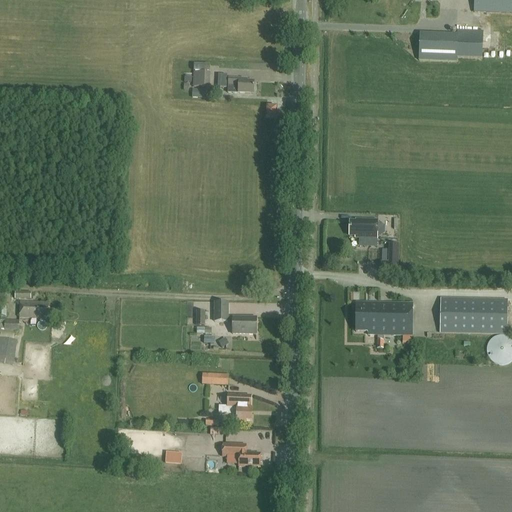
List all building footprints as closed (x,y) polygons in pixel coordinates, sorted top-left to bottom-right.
[(511,0),(474,0),(474,13),(511,14),(511,0)] [(482,59),(483,32),(457,31),(457,35),(420,34),(419,61),(457,62),(457,58),(482,59)] [(500,49),(491,50),(492,58),(501,57),(500,49)] [(209,88),(210,73),(193,72),(193,87),(209,88)] [(218,75),(218,88),(227,88),(227,75),(218,75)] [(229,79),(228,88),(228,93),(254,94),(254,82),(248,81),(248,79),(229,79)] [(204,91),(192,90),(192,99),(204,99),(204,91)] [(276,117),(277,107),(268,107),(267,116),(276,117)] [(377,239),(378,221),(356,221),(356,222),(350,222),(349,236),(355,236),(355,238),(377,239)] [(382,250),(383,263),(399,262),(398,249),(382,250)] [(341,254),(328,254),(328,269),(342,268),(341,254)] [(507,335),(508,301),(441,299),(440,333),(507,335)] [(48,319),(49,303),(20,302),(19,318),(48,319)] [(228,322),(228,303),(215,303),(215,322),(228,322)] [(412,336),(413,304),(356,303),(356,332),(368,332),(368,335),(378,336),(377,349),(383,349),(383,336),(412,336)] [(205,326),(205,312),(197,312),(197,326),(205,326)] [(256,335),(257,318),(233,318),(233,335),(256,335)] [(10,331),(19,331),(19,321),(0,320),(0,334),(10,335),(10,331)] [(511,361),(511,340),(509,338),(503,336),(498,336),(492,339),(489,344),(487,349),(487,355),(490,360),(495,364),(500,366),(506,365),(511,362),(511,361)] [(1,338),(0,341),(0,356),(14,359),(17,341),(1,338)] [(225,338),(218,343),(222,349),(229,345),(225,338)] [(214,386),(229,386),(229,376),(215,375),(214,386)] [(245,421),(252,422),(252,409),(251,409),(251,397),(228,396),(228,407),(219,407),(219,414),(237,415),(237,423),(245,424),(245,421)] [(239,458),(239,468),(245,468),(245,466),(260,467),(261,455),(254,455),(254,453),(246,453),(246,446),(223,445),(222,457),(239,458)] [(166,464),(182,464),(182,453),(166,453),(166,464)] [(274,467),(274,454),(265,453),(265,467),(274,467)]
